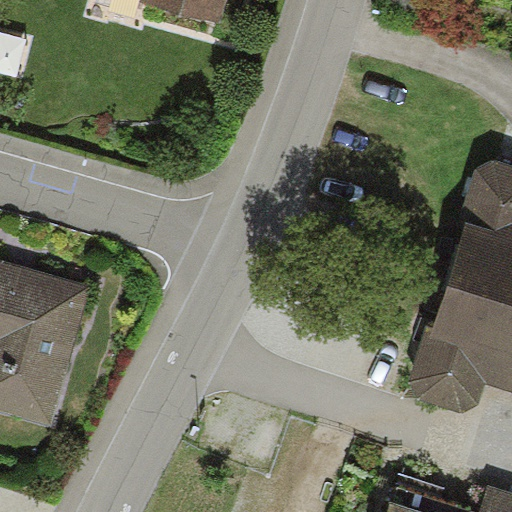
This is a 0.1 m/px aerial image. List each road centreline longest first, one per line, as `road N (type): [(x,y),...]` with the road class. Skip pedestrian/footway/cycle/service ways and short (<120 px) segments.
road 1 (residential): [(232,249),(108,511)]
road 2 (residential): [(328,0),(232,249)]
road 3 (residential): [(232,249),(0,186)]
